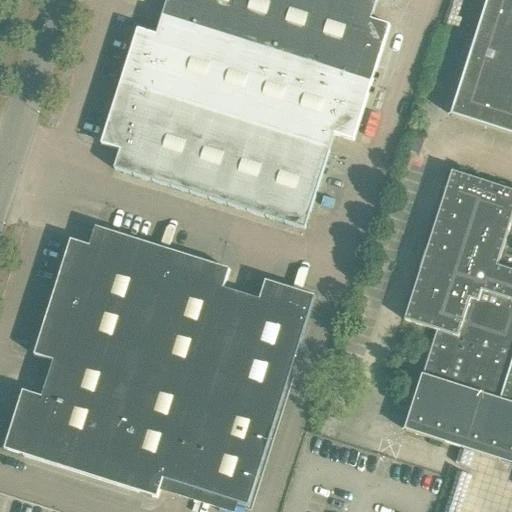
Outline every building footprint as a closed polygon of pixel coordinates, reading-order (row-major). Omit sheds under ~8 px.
[(166,0),(168,0),(157,36),(138,30),(101,145),(120,151),(114,170),(305,230),(335,136),(354,142),(390,27),(371,21),(377,0),(166,0)] [(511,0),(489,0),(452,118),(511,136),(511,0)] [(409,156),(418,159),(424,143),(414,140),(409,156)] [(436,333),(409,414),(403,433),(511,468),(511,272),(498,268),(511,225),(511,193),(452,174),(403,323),(436,333)] [(5,451),(127,490),(158,499),(164,480),(248,507),(315,298),(266,282),(260,301),(259,301),(224,290),(230,271),(96,228),(90,247),(71,241),(56,289),(54,295),(34,357),(53,363),(53,364),(42,398),(23,392),(5,451)]
